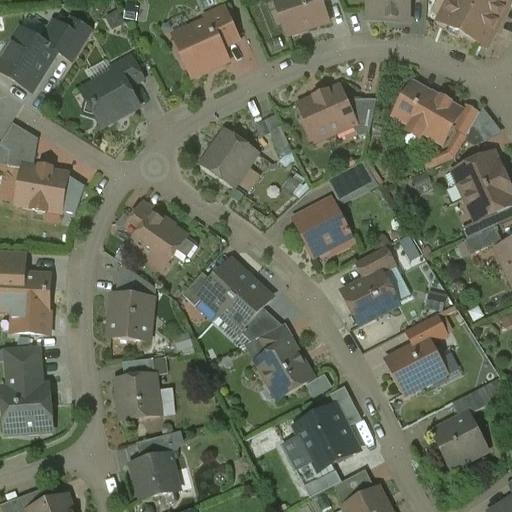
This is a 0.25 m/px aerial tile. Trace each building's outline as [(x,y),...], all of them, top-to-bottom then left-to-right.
[(280,0),(274,2),(287,39),(327,25),(321,5),(318,0),(280,0)] [(367,0),(367,20),(409,23),(409,0),(367,0)] [(511,0),(455,0),(453,4),(447,1),(440,15),(442,16),(438,24),(486,50),(511,0)] [(207,24),(173,40),(191,80),(227,64),(221,50),(237,43),(223,10),(204,19),(207,24)] [(40,45),(20,32),(9,49),(14,52),(0,74),(0,73),(0,76),(31,96),(38,85),(36,77),(41,69),(50,66),(56,56),(73,66),(92,36),(70,22),(64,31),(53,24),(40,45)] [(112,77),(88,91),(94,103),(91,112),(93,113),(101,128),(100,128),(101,130),(138,110),(129,92),(143,83),(130,59),(109,71),(112,77)] [(439,104),(412,88),(394,119),(442,147),(461,115),(449,108),(451,106),(441,100),(439,104)] [(339,91),(298,108),(311,136),(320,132),(324,135),(326,140),(352,129),(355,127),(344,103),(339,91)] [(376,103),(344,103),(355,127),(352,129),(358,140),(369,138),(376,103)] [(291,155),(275,120),(265,124),(281,160),(291,155)] [(38,142),(12,127),(0,146),(0,148),(9,154),(7,169),(22,172),(22,170),(33,172),(38,142)] [(256,157),(225,135),(202,168),(233,190),(256,157)] [(511,195),(494,156),(444,179),(449,190),(454,190),(457,189),(464,203),(465,202),(471,215),(476,215),(480,223),(496,216),(511,208),(511,195)] [(33,172),(22,170),(22,172),(16,208),(32,211),(32,212),(46,215),(46,213),(60,216),(67,178),(51,176),(51,173),(39,171),(38,173),(33,172)] [(365,188),(355,170),(346,174),(356,193),(365,188)] [(330,205),(321,209),(321,210),(302,220),(295,223),(299,232),(300,232),(309,249),(313,258),(330,249),(334,256),(352,247),(348,240),(349,240),(347,237),(348,236),(347,234),(346,235),(344,231),(335,214),(330,205)] [(166,224),(142,207),(124,233),(136,242),(131,249),(147,260),(153,258),(167,268),(175,256),(184,243),(163,228),(166,224)] [(511,208),(496,216),(502,226),(511,221),(511,208)] [(494,230),(463,244),(470,258),(501,244),(494,230)] [(196,246),(186,240),(184,243),(175,256),(184,263),(189,262),(197,251),(196,246)] [(511,245),(496,252),(511,286),(511,245)] [(384,251),(356,266),(364,283),(380,274),(381,276),(394,269),(384,251)] [(25,256),(0,254),(0,279),(1,279),(1,276),(24,278),(25,256)] [(211,285),(199,298),(202,301),(220,317),(251,283),(230,264),(211,285)] [(153,290),(123,269),(118,277),(115,299),(152,303),(153,290)] [(364,283),(342,295),(360,329),(398,309),(381,276),(380,274),(364,283)] [(24,278),(1,276),(1,279),(0,306),(0,314),(4,314),(8,318),(26,319),(30,316),(50,316),(50,302),(48,302),(49,279),(24,278)] [(202,276),(182,298),(194,310),(202,301),(199,298),(211,285),(202,276)] [(251,283),(220,317),(240,336),(263,312),(272,302),(251,283)] [(115,299),(114,299),(112,323),(110,322),(108,341),(148,345),(152,303),(115,299)] [(282,329),(263,312),(240,336),(251,345),(259,341),(282,329)] [(436,318),(405,334),(413,349),(427,342),(430,348),(447,340),(436,318)] [(282,329),(259,341),(268,357),(291,344),(290,342),(293,340),(285,327),(282,329)] [(413,349),(386,364),(404,399),(431,385),(439,359),(439,358),(435,357),(430,348),(427,342),(413,349)] [(268,357),(256,365),(267,384),(274,386),(282,400),(313,382),(291,344),(268,357)] [(33,351),(6,353),(9,392),(36,379),(33,351)] [(152,363),(122,366),(124,382),(154,379),(152,363)] [(36,379),(9,392),(2,393),(4,422),(1,425),(2,436),(3,438),(14,437),(18,433),(49,431),(50,434),(51,434),(48,394),(41,395),(37,391),(36,379)] [(124,382),(116,383),(121,424),(159,419),(154,379),(124,382)] [(483,390),(452,407),(460,422),(468,418),(468,419),(492,406),(483,390)] [(336,409),(294,430),(318,476),(360,454),(336,409)] [(460,422),(433,436),(451,472),(486,454),(468,419),(468,418),(460,422)] [(171,438),(136,447),(141,466),(170,458),(171,462),(177,460),(171,438)] [(141,466),(134,468),(137,479),(134,480),(140,503),(174,495),(170,480),(175,479),(171,462),(170,458),(141,466)] [(365,474),(333,490),(343,511),(375,494),(365,474)] [(375,494),(343,511),(344,511),(347,510),(347,511),(388,511),(378,492),(375,494)] [(42,493),(10,505),(12,511),(32,511),(47,506),(42,493)] [(47,506),(32,511),(71,511),(67,499),(47,506)] [(511,511),(511,501),(495,511),(511,511)]
